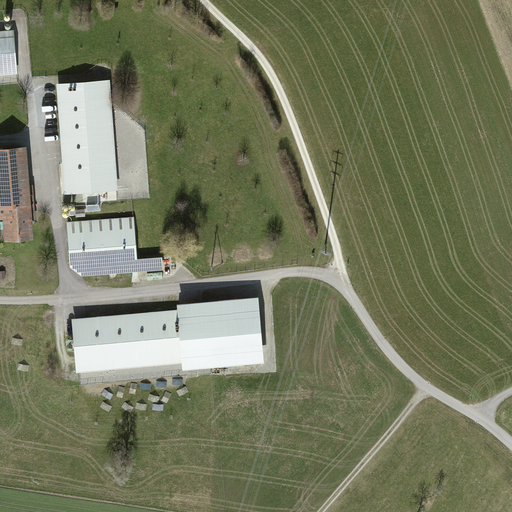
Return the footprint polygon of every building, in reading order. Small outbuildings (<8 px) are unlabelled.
[(5,32),(0,32),(0,76),(18,75),(15,31),(5,32)] [(111,77),(57,81),(65,193),(119,190),(111,77)] [(26,144),(0,145),(0,217),(2,217),(4,240),(33,237),(26,144)] [(210,157),(207,164),(214,166),(216,159),(210,157)] [(136,217),(68,222),(71,267),(84,276),(133,272),(165,270),(164,256),(139,258),(136,217)] [(176,302),(176,311),(182,369),(264,362),(258,295),(176,302)] [(176,311),(72,318),(76,371),(181,363),(176,311)]
